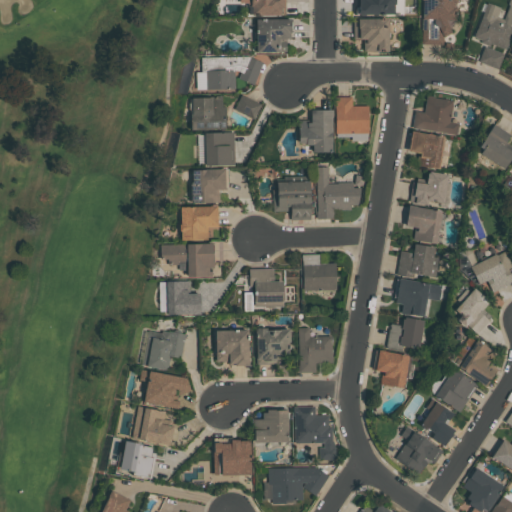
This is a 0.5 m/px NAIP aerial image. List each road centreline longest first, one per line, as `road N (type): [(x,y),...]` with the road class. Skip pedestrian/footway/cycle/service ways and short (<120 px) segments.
road 1 (residential): [(404,72),(347,414),(363,459),(424,511)]
road 2 (residential): [(285,86),(326,72),(404,72),(476,83),(511,103)]
road 3 (residential): [(511,380),(423,511)]
road 4 (residential): [(347,392),(257,392),(223,407)]
road 5 (residential): [(254,240),(374,233)]
